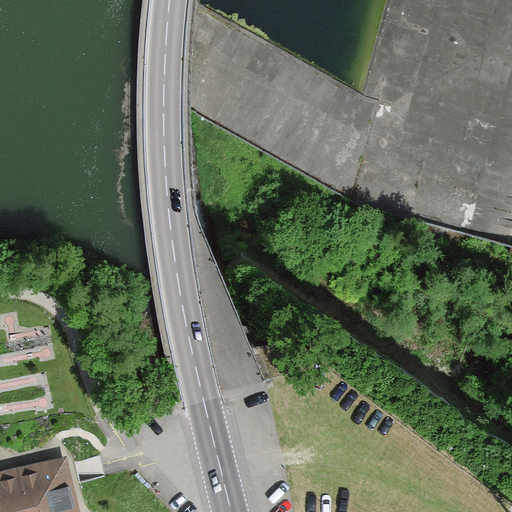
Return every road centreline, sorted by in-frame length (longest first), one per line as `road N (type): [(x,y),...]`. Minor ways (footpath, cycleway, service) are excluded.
road 1 (secondary): [(169,0),(167,202),(230,511)]
road 2 (track): [(0,292),(50,304),(70,326),(120,452)]
